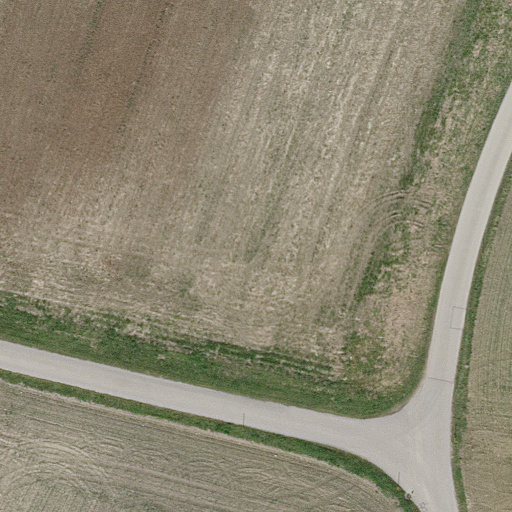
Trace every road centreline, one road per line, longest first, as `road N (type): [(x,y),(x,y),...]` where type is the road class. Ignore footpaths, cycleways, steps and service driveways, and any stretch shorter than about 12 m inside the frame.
road 1 (track): [(0,353),(429,449)]
road 2 (track): [(511,119),(457,281),(429,449),(445,511)]
